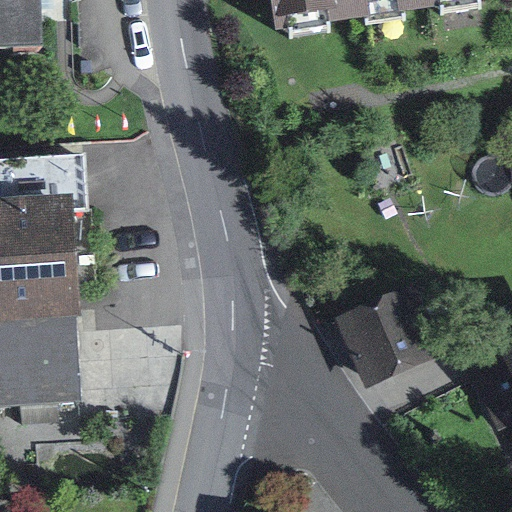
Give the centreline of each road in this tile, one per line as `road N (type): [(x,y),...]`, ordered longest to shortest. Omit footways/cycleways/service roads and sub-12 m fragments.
road 1 (tertiary): [(175,0),(220,211),(232,353)]
road 2 (residential): [(232,353),(269,361),(396,511)]
road 3 (tertiary): [(232,353),(200,511)]
